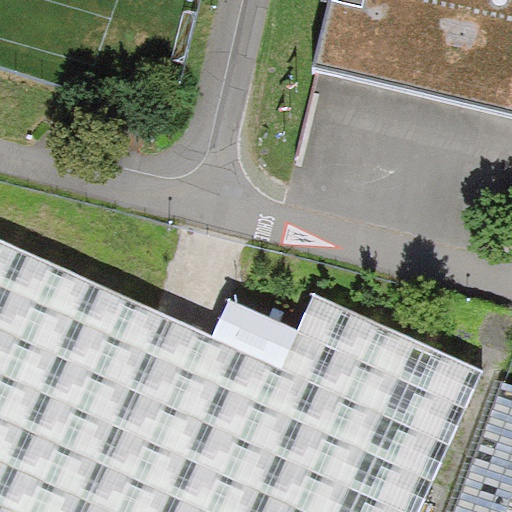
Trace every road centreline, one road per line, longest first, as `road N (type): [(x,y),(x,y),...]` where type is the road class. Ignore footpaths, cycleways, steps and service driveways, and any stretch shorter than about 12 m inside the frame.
road 1 (residential): [(511,289),(194,205)]
road 2 (residential): [(243,0),(194,205)]
road 3 (residential): [(194,205),(0,156)]
